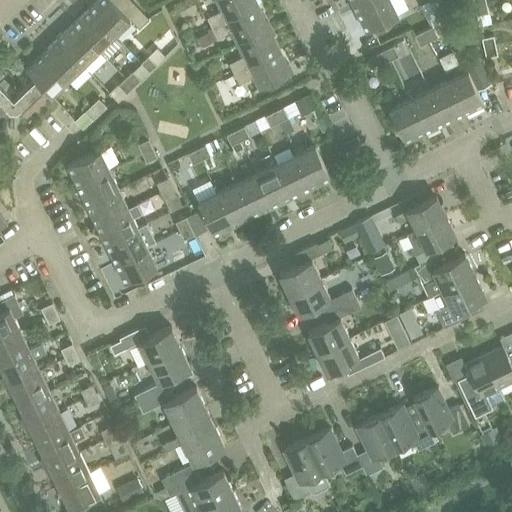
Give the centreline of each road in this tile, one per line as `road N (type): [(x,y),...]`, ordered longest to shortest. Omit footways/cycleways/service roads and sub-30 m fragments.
road 1 (residential): [(511,302),(278,412)]
road 2 (residential): [(216,270),(101,323),(82,316),(42,233)]
road 3 (residential): [(399,177),(216,270)]
road 4 (residential): [(399,177),(306,0)]
road 5 (residential): [(278,412),(216,270)]
road 6 (residential): [(42,233),(18,176),(75,124)]
road 7 (residential): [(279,505),(244,427),(278,412)]
